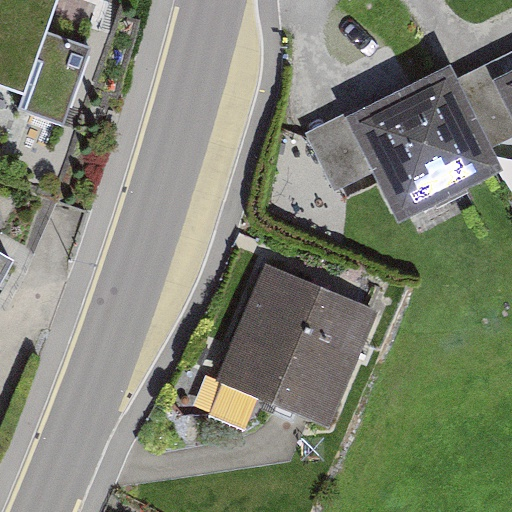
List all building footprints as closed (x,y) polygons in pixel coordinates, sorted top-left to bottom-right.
[(56,0),(0,0),(0,84),(23,94),(18,108),(63,124),(93,48),(47,33),(56,0)] [(511,129),(511,41),(462,65),(496,137),(511,129)] [(399,220),(504,166),(453,59),(306,131),(331,182),(372,163),(399,220)] [(0,328),(32,272),(0,254),(0,328)] [(328,425),(376,311),(333,293),(337,284),(312,274),(307,286),(263,267),(217,379),(328,425)]
